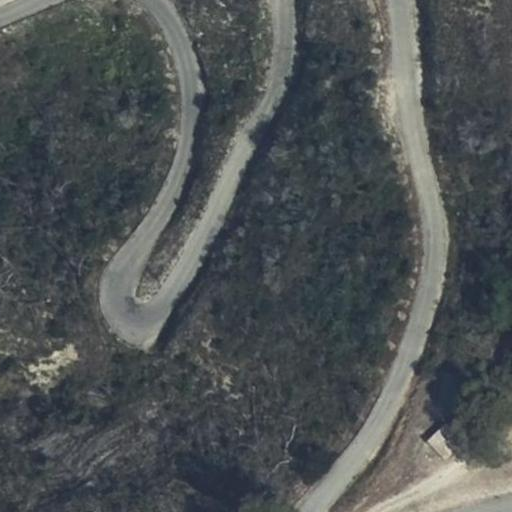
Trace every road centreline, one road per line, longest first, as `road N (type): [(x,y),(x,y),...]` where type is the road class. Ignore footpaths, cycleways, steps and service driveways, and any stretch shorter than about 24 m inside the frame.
road 1 (unclassified): [(155,0),(185,37),(195,82),(182,194),(121,292),(128,320),(155,327),(213,239),(263,122),(282,0)]
road 2 (unclassified): [(401,0),(439,250),(430,315),(351,474),(315,511)]
road 3 (track): [(382,511),(511,444)]
